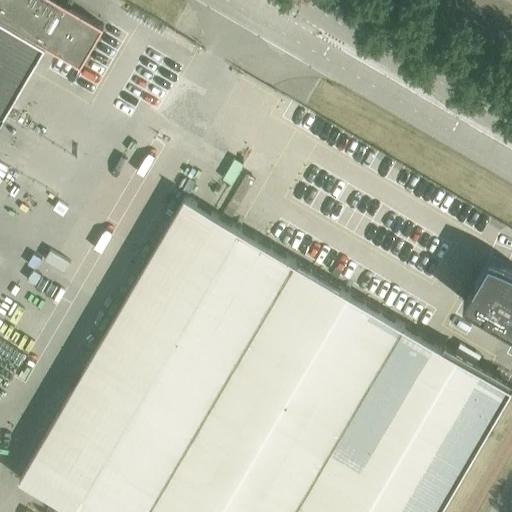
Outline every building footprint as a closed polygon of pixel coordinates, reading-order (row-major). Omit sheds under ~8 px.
[(0,0),(0,17),(45,44),(81,65),(104,25),(61,0),(0,0)] [(0,121),(45,44),(0,17),(0,121)] [(162,150),(154,145),(141,166),(150,171),(162,150)] [(185,195),(19,478),(76,511),(437,511),(488,426),(511,386),(511,385),(511,381),(494,371),(484,365),(445,341),(442,346),(440,344),(436,342),(348,291),(344,288),(239,227),(235,225),(185,195)] [(465,298),(463,300),(511,328),(511,267),(505,264),(497,261),(489,258),(471,287),(465,298)]
